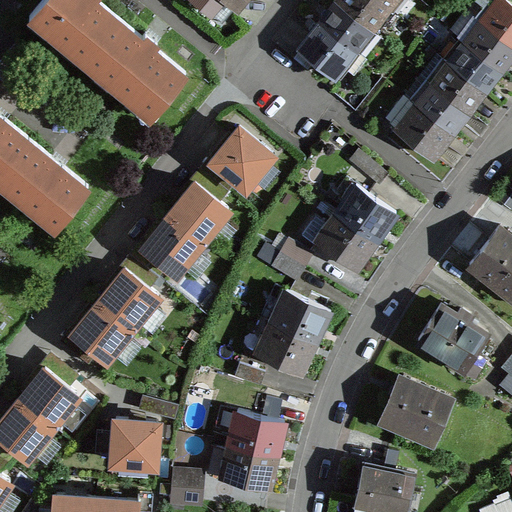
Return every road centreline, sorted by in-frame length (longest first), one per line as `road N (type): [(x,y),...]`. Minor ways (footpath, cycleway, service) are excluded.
road 1 (residential): [(511,133),(405,270),(355,355),(316,464),(313,511)]
road 2 (residential): [(239,69),(0,367)]
